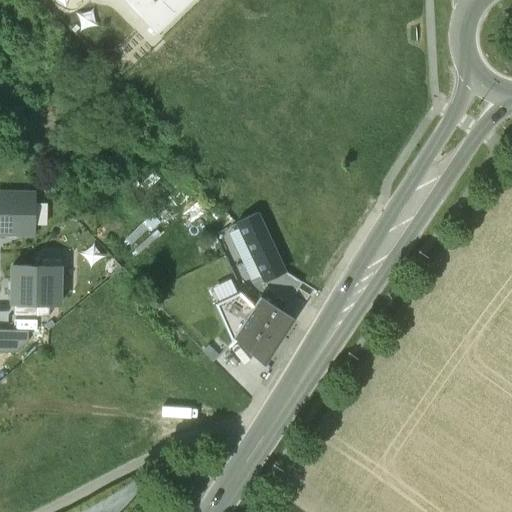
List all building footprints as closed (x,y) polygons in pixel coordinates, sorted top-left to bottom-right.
[(123,0),(156,34),(191,0),(123,0)] [(0,192),(0,234),(34,235),(35,194),(0,192)] [(256,214),(236,223),(263,280),(283,270),(256,214)] [(41,266),(11,266),(11,304),(59,305),(59,260),(41,260),(41,266)] [(263,280),(267,288),(288,302),(301,282),(283,270),(263,280)] [(254,307),(239,292),(215,304),(231,341),(235,337),(254,307)] [(260,298),(254,307),(235,337),(263,363),(291,319),(260,298)] [(28,330),(0,329),(0,352),(14,353),(28,341),(28,330)] [(184,477),(176,468),(167,476),(176,485),(184,477)]
